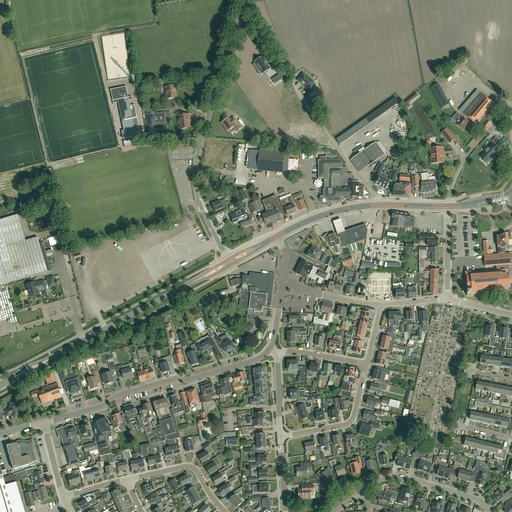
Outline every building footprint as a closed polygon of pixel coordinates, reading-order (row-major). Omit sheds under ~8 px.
[(259,62),(260,63),(257,65),(261,72),(264,70),(266,73),(266,74),(267,74),(270,72),(272,71),(275,70),(270,61),(269,61),(268,58),(261,61),(259,62)] [(309,96),(317,93),(313,81),(303,73),(297,80),(305,87),(309,96)] [(440,105),(448,101),(438,83),(430,87),(440,105)] [(284,84),(270,93),(278,104),(292,95),(289,90),(289,91),(284,84)] [(175,85),(165,87),(166,99),(177,97),(175,85)] [(111,90),(113,101),(120,99),(126,131),(122,131),(124,139),(141,136),(139,128),(135,105),(130,106),(129,101),(132,100),(132,97),(129,97),(127,87),(111,90)] [(459,110),(464,114),(485,132),(492,125),(486,120),(497,107),(477,90),(459,110)] [(416,94),(405,103),(408,108),(410,107),(408,103),(418,96),(416,94)] [(308,115),(299,103),(282,116),(291,128),(308,115)] [(274,106),(259,118),(266,127),(281,115),(274,106)] [(146,112),(146,115),(147,120),(145,120),(146,125),(148,125),(149,137),(167,135),(164,113),(155,114),(155,111),(146,112)] [(463,130),(469,123),(462,116),(461,116),(457,113),(452,119),(456,123),(455,124),(463,130)] [(179,115),(180,129),(189,128),(188,120),(190,120),(189,114),(179,115)] [(228,118),(222,123),(228,131),(229,130),(233,127),(235,129),(236,131),(241,128),(237,122),(233,117),(229,120),(228,118)] [(378,138),(395,128),(391,121),(373,130),(378,138)] [(455,139),(447,129),(442,133),(450,143),(455,139)] [(375,161),(384,154),(375,142),(350,160),(359,172),(368,165),(370,167),(376,163),(374,161),(375,161)] [(484,153),(481,157),(486,161),(489,158),(490,158),(493,155),(494,155),(495,153),(497,150),(492,145),(488,150),(487,149),(484,153)] [(443,147),(429,148),(430,163),(444,163),(443,147)] [(282,173),(284,153),(259,150),(258,170),(282,173)] [(343,198),(343,197),(358,197),(358,187),(359,187),(359,183),(358,182),(355,182),(355,179),(352,179),(352,174),(347,174),(347,167),(342,167),(342,162),(340,160),(318,160),(318,179),(324,179),(324,188),(323,188),(323,197),(322,197),(321,197),(321,198),(320,198),(320,199),(320,200),(320,201),(321,201),(321,202),(322,202),(323,202),(324,202),(325,201),(341,201),(341,200),(342,200),(343,199),(343,198)] [(375,172),(379,174),(384,165),(380,163),(375,172)] [(394,181),(396,175),(397,171),(393,170),(389,180),(394,181)] [(428,191),(432,191),(432,190),(436,189),(435,181),(434,177),(429,178),(428,173),(421,174),(422,183),(421,183),(422,191),(423,191),(423,192),(426,192),(428,192),(428,191)] [(374,183),(385,189),(389,181),(385,179),(386,178),(382,176),(382,177),(378,175),(374,183)] [(418,176),(411,177),(413,187),(419,186),(418,176)] [(394,186),(393,195),(403,197),(409,198),(410,194),(413,193),(412,188),(410,188),(411,185),(410,185),(410,183),(407,183),(407,185),(405,184),(405,183),(401,183),(401,185),(395,184),(395,186),(394,186)] [(243,189),(236,193),(241,202),(247,198),(243,189)] [(294,196),(300,211),(306,208),(300,193),(294,196)] [(271,223),(280,219),(279,215),(282,214),(275,195),(262,201),(264,208),(271,223)] [(288,215),(296,212),(295,209),(296,208),(292,198),(289,199),(291,205),(285,208),(288,215)] [(212,205),(215,211),(222,208),(221,205),(225,203),(224,200),(220,202),(220,201),(212,205)] [(253,213),(259,210),(255,201),(249,204),(253,213)] [(271,223),(264,208),(267,214),(264,215),(263,215),(257,217),(260,223),(264,221),(266,225),(271,223)] [(240,215),(244,213),(243,210),(234,213),(235,214),(230,216),(234,223),(239,221),(240,221),(239,220),(241,219),(240,215)] [(242,228),(244,227),(245,227),(248,226),(248,225),(252,224),(248,215),(246,217),(244,213),(240,215),(241,219),(239,220),(240,221),(239,221),(242,228)] [(0,286),(48,272),(37,237),(25,241),(17,215),(0,219),(0,286)] [(385,217),(384,217),(384,229),(387,229),(396,229),(400,229),(403,229),(403,216),(401,216),(401,217),(398,217),(398,216),(396,216),(396,217),(394,217),(392,217),(390,217),(389,217),(385,217)] [(410,216),(410,227),(418,227),(418,225),(422,225),(422,224),(423,224),(423,225),(426,225),(426,224),(427,224),(427,225),(432,225),(432,228),(432,231),(437,231),(437,225),(438,225),(438,217),(434,217),(431,217),(427,217),(427,218),(422,218),(422,217),(417,217),(417,216),(410,216)] [(329,236),(333,247),(335,254),(339,253),(337,246),(341,244),(342,247),(347,246),(349,252),(359,249),(357,242),(366,240),(367,230),(365,225),(344,231),(343,228),(338,230),(337,232),(337,234),(335,234),(335,233),(329,236)] [(330,248),(333,247),(329,236),(327,233),(322,237),(327,244),(329,246),(330,248)] [(503,236),(497,236),(498,247),(498,254),(506,253),(505,246),(509,246),(508,239),(511,239),(511,235),(508,236),(508,234),(503,235),(503,236)] [(438,238),(433,238),(433,235),(419,235),(419,241),(427,241),(427,245),(438,245),(438,242),(439,242),(439,239),(438,239),(438,238)] [(488,242),(483,242),(484,254),(492,253),(491,248),(488,249),(488,242)] [(322,263),(324,259),(326,255),(312,248),(310,251),(309,251),(307,256),(316,260),(322,263)] [(432,263),(438,263),(438,248),(430,248),(430,250),(426,250),(426,248),(419,248),(419,269),(425,269),(425,258),(426,258),(426,262),(432,262),(432,263)] [(466,272),(465,273),(466,277),(467,278),(468,290),(467,290),(467,296),(473,295),(473,294),(499,292),(499,293),(501,293),(502,293),(501,292),(502,292),(508,291),(508,286),(510,286),(511,283),(511,277),(509,275),(508,265),(511,265),(510,254),(498,255),(484,256),(484,259),(485,264),(485,267),(496,266),(497,269),(497,271),(479,272),(479,271),(477,271),(477,272),(471,273),(471,272),(470,272),(466,272)] [(332,268),(335,262),(332,261),(333,260),(328,257),(325,264),(332,268)] [(344,267),(354,263),(351,257),(342,261),(344,267)] [(308,276),(308,277),(315,280),(317,276),(325,280),(328,274),(313,267),(312,268),(307,266),(308,264),(302,261),(296,274),(305,279),(307,276),(308,276)] [(419,269),(419,274),(419,281),(437,281),(438,270),(425,270),(425,269),(419,269)] [(246,319),(253,320),(254,316),(261,317),(262,313),(262,310),(266,310),(266,308),(270,308),(274,276),(250,273),(249,276),(243,275),(241,289),(239,310),(247,311),(247,315),(246,319)] [(328,289),(334,291),(339,276),(335,275),(333,283),(330,282),(328,289)] [(339,276),(334,291),(341,292),(343,285),(340,284),(341,277),(339,276)] [(35,283),(38,291),(45,288),(44,285),(48,284),(49,287),(55,285),(53,277),(46,278),(47,281),(43,282),(43,281),(35,283)] [(359,287),(357,296),(365,297),(366,288),(366,286),(368,286),(368,280),(367,280),(367,281),(362,280),(361,287),(359,287)] [(424,284),(428,284),(428,285),(428,286),(430,286),(430,293),(437,294),(437,281),(419,281),(419,285),(419,287),(424,287),(424,284)] [(38,292),(38,291),(35,283),(35,282),(26,285),(29,296),(31,295),(31,296),(36,294),(35,293),(38,292)] [(347,286),(346,294),(353,295),(354,287),(353,287),(354,283),(353,283),(348,282),(347,286)] [(393,286),(393,290),(393,291),(396,291),(396,298),(405,297),(405,290),(402,290),(401,286),(398,286),(393,286)] [(408,297),(416,296),(416,286),(412,287),(408,287),(408,297)] [(216,295),(197,301),(201,314),(207,312),(206,308),(219,304),(216,295)] [(325,312),(331,313),(333,306),(332,306),(333,305),(329,304),(328,303),(321,302),(320,302),(318,310),(325,312)] [(344,321),(345,317),(345,314),(344,313),(345,308),(338,307),(336,315),(341,316),(340,320),(343,321),(344,321)] [(75,315),(74,310),(60,314),(50,317),(51,321),(52,321),(63,318),(63,319),(75,315)] [(427,311),(419,312),(420,321),(420,325),(420,329),(421,329),(423,329),(424,329),(424,332),(427,332),(429,326),(427,326),(427,321),(427,311)] [(313,323),(317,324),(331,327),(334,314),(331,313),(325,312),(325,315),(324,314),(322,320),(318,319),(318,318),(314,317),(313,323)] [(386,334),(389,335),(394,336),(395,336),(395,327),(394,313),(388,313),(389,321),(391,321),(391,326),(392,326),(392,327),(389,327),(389,330),(387,330),(386,334)] [(289,316),(289,323),(297,323),(297,327),(305,327),(305,321),(301,321),(301,316),(289,316)] [(360,323),(367,324),(368,319),(362,317),(357,316),(356,318),(361,319),(360,323)] [(246,319),(246,323),(251,323),(251,325),(244,333),(249,337),(256,330),(256,329),(260,325),(260,324),(253,323),(254,320),(253,320),(246,319)] [(360,323),(359,329),(365,331),(367,324),(360,323)] [(460,323),(459,325),(455,325),(454,332),(460,333),(460,335),(464,336),(467,324),(460,323)] [(490,337),(489,346),(495,347),(496,337),(493,337),(494,327),(487,326),(485,336),(490,337)] [(365,331),(359,329),(354,328),(353,331),(358,332),(357,335),(364,336),(365,331)] [(508,329),(500,328),(499,338),(506,339),(508,329)] [(211,338),(213,337),(209,329),(206,331),(209,335),(203,338),(204,340),(201,341),(201,342),(197,344),(199,346),(198,347),(202,353),(211,348),(216,356),(220,354),(211,338)] [(184,332),(178,334),(182,347),(188,346),(184,332)] [(315,345),(321,346),(322,343),(323,343),(324,334),(320,333),(319,337),(316,337),(315,342),(316,342),(315,345)] [(234,348),(231,341),(230,342),(228,338),(221,342),(220,338),(218,339),(216,335),(213,336),(220,347),(222,346),(223,348),(224,348),(226,352),(231,350),(232,350),(233,350),(234,349),(234,348)] [(382,339),(382,342),(393,345),(394,343),(394,342),(393,342),(394,336),(389,335),(388,337),(383,336),(382,336),(382,339)] [(349,348),(354,349),(353,352),(360,354),(361,348),(354,346),(350,345),(349,348)] [(176,365),(184,363),(180,350),(175,352),(176,355),(173,356),(176,365)] [(188,358),(189,357),(190,361),(190,362),(190,365),(191,365),(192,365),(198,363),(196,355),(194,351),(187,353),(188,358)] [(387,360),(390,361),(393,362),(398,363),(399,359),(391,357),(386,356),(387,354),(379,352),(378,358),(387,360)] [(486,365),(488,353),(485,353),(484,356),(481,356),(480,364),(486,365)] [(162,373),(169,371),(167,363),(171,362),(170,356),(163,358),(165,363),(160,364),(162,373)] [(99,378),(97,371),(95,364),(88,366),(90,372),(91,372),(92,373),(91,373),(93,378),(88,379),(91,389),(98,387),(96,379),(99,378)] [(318,365),(311,364),(310,370),(307,370),(307,377),(312,378),(313,372),(317,373),(318,365)] [(325,376),(328,377),(329,373),(330,374),(332,365),(325,364),(323,372),(325,373),(325,376)] [(124,379),(133,377),(131,369),(124,370),(123,365),(116,367),(118,373),(122,372),(124,379)] [(144,371),(147,379),(151,378),(150,378),(151,377),(151,378),(153,377),(154,377),(152,369),(149,370),(148,366),(144,368),(145,371),(144,371)] [(298,366),(287,366),(287,371),(298,370),(299,370),(299,377),(301,377),(301,382),(305,382),(306,367),(302,367),(298,367),(298,366)] [(344,367),(335,366),(334,372),(339,373),(338,376),(341,377),(342,374),(343,374),(344,367)] [(140,381),(147,379),(144,371),(143,372),(142,367),(139,368),(140,373),(138,373),(140,381)] [(256,393),(256,397),(254,397),(254,400),(250,400),(251,406),(256,405),(256,406),(267,405),(267,398),(268,398),(266,376),(265,376),(265,368),(263,369),(263,368),(259,368),(259,369),(253,369),(254,377),(255,377),(255,383),(256,393)] [(351,393),(355,373),(353,373),(354,369),(347,368),(346,376),(344,376),(343,382),(340,395),(346,397),(346,392),(351,393)] [(384,369),(383,372),(375,370),(373,379),(379,380),(379,382),(384,383),(385,376),(384,375),(386,374),(386,375),(389,376),(390,371),(384,369)] [(114,382),(111,371),(110,371),(110,370),(105,371),(104,370),(101,371),(102,375),(105,385),(114,382)] [(48,383),(53,381),(50,373),(45,375),(48,383)] [(67,385),(68,389),(70,394),(71,393),(72,395),(75,393),(72,380),(67,381),(64,373),(59,374),(64,386),(67,385)] [(245,380),(242,373),(237,374),(233,376),(235,383),(236,386),(233,387),(234,391),(242,388),(241,384),(239,385),(239,382),(245,380)] [(72,380),(75,393),(79,392),(79,391),(81,391),(79,385),(82,384),(80,376),(76,377),(77,378),(72,380)] [(218,389),(220,394),(229,392),(229,393),(232,392),(230,385),(229,386),(226,378),(220,380),(223,387),(218,389)] [(39,396),(40,399),(42,404),(62,397),(57,383),(31,393),(33,398),(39,396)] [(371,384),(370,391),(378,393),(379,389),(382,390),(383,389),(386,390),(387,385),(381,383),(380,387),(371,384)] [(213,403),(211,397),(215,396),(214,392),(215,392),(212,384),(209,385),(209,384),(206,384),(206,385),(202,386),(201,388),(203,395),(200,396),(204,411),(208,410),(212,409),(211,404),(213,403)] [(186,392),(189,405),(190,404),(191,408),(196,406),(195,403),(199,402),(195,390),(189,391),(186,391),(186,392)] [(290,399),(303,398),(303,397),(305,396),(305,391),(304,391),(298,391),(298,390),(290,390),(290,391),(289,392),(289,394),(290,394),(290,399)] [(182,405),(183,411),(184,411),(185,415),(191,413),(189,407),(188,408),(186,399),(185,393),(180,394),(182,401),(183,405),(182,405)] [(249,405),(248,399),(251,398),(251,397),(254,396),(254,394),(244,396),(246,406),(249,405)] [(173,409),(172,409),(173,411),(178,410),(179,413),(183,411),(182,405),(180,405),(180,404),(179,405),(178,403),(179,403),(177,398),(176,396),(173,397),(173,396),(170,397),(171,397),(170,397),(172,405),(171,405),(173,409)] [(368,397),(366,405),(370,406),(370,407),(374,408),(375,407),(376,404),(380,405),(381,401),(368,397)] [(339,408),(342,407),(342,411),(347,410),(347,406),(349,406),(348,401),(346,402),(345,398),(338,399),(339,404),(339,408)] [(400,402),(395,401),(383,398),(381,403),(396,407),(398,408),(400,402)] [(164,434),(166,440),(170,440),(171,440),(173,439),(175,439),(177,439),(180,438),(181,438),(173,411),(172,409),(169,410),(165,399),(153,403),(158,418),(159,417),(161,422),(160,422),(164,434)] [(21,414),(18,404),(11,406),(12,408),(6,409),(8,415),(14,414),(14,416),(21,414)] [(154,428),(155,427),(156,430),(152,431),(150,426),(151,425),(151,424),(150,422),(149,421),(152,420),(152,418),(154,418),(149,404),(144,406),(141,407),(142,409),(139,410),(143,422),(143,423),(145,423),(146,423),(147,423),(148,422),(149,423),(149,425),(149,426),(149,427),(148,427),(147,427),(146,428),(145,429),(145,430),(149,442),(151,445),(152,445),(157,443),(166,440),(164,434),(160,425),(156,427),(155,422),(152,423),(154,428)] [(299,414),(300,416),(301,420),(308,417),(303,404),(296,408),(298,414),(299,414)] [(125,420),(128,427),(131,433),(133,432),(129,424),(131,423),(129,420),(133,419),(133,417),(137,416),(133,407),(124,409),(125,410),(121,411),(123,416),(125,420)] [(336,414),(338,414),(336,407),(332,408),(333,410),(329,411),(331,419),(337,418),(336,414)] [(325,420),(325,416),(324,412),(320,413),(320,409),(316,409),(317,414),(316,414),(317,421),(325,420)] [(247,420),(262,419),(264,419),(263,412),(259,413),(259,410),(251,410),(252,413),(252,414),(255,413),(255,416),(251,417),(251,416),(247,417),(247,420)] [(377,417),(374,416),(375,413),(365,410),(363,418),(373,420),(376,421),(377,421),(377,418),(377,417)] [(198,419),(200,425),(207,423),(203,411),(200,412),(201,418),(198,419)] [(484,415),(482,423),(488,424),(490,414),(487,413),(487,415),(484,415)] [(122,421),(120,416),(119,414),(113,416),(114,420),(113,420),(115,428),(120,426),(120,429),(128,427),(125,420),(122,421)] [(501,426),(503,416),(503,414),(500,414),(499,418),(496,417),(495,425),(501,426)] [(145,427),(140,415),(137,416),(141,429),(145,427)] [(503,416),(501,426),(507,428),(509,420),(505,419),(506,416),(503,416)] [(110,430),(107,421),(106,421),(105,418),(100,420),(100,419),(96,420),(96,421),(91,423),(96,437),(95,437),(96,443),(98,449),(99,453),(100,456),(109,454),(105,441),(108,441),(106,436),(111,434),(110,430)] [(369,436),(370,432),(373,433),(375,428),(378,429),(379,425),(380,425),(371,422),(371,425),(362,423),(359,434),(369,436)] [(84,437),(88,436),(89,437),(91,436),(90,432),(91,432),(88,424),(81,426),(82,429),(81,429),(83,434),(84,437)] [(69,466),(78,463),(80,462),(76,449),(83,447),(79,434),(77,435),(75,428),(73,428),(72,425),(57,430),(59,437),(62,436),(64,444),(63,444),(69,466)] [(346,437),(347,442),(348,444),(349,447),(356,446),(353,435),(346,437)] [(192,445),(195,444),(193,436),(190,437),(191,441),(184,442),(187,452),(193,451),(192,445)] [(337,445),(338,449),(342,448),(341,445),(342,444),(340,436),(333,437),(335,445),(337,445)] [(325,447),(326,453),(329,453),(328,450),(328,446),(327,438),(320,439),(322,447),(325,447)] [(470,447),(472,439),(466,438),(464,445),(470,447)] [(173,439),(171,440),(170,440),(171,444),(172,447),(173,455),(180,453),(178,446),(176,446),(175,439),(173,439)] [(476,448),(478,441),(472,439),(470,447),(476,448)] [(17,442),(16,444),(18,445),(22,459),(21,460),(19,459),(18,460),(17,461),(16,460),(11,462),(13,469),(29,464),(29,465),(30,465),(39,462),(33,440),(24,443),(21,441),(17,442)] [(483,450),(485,442),(478,441),(476,448),(483,450)] [(173,455),(172,447),(165,449),(164,442),(161,442),(161,444),(163,453),(166,452),(167,456),(173,455)] [(321,459),(320,454),(319,454),(318,447),(315,448),(314,442),(305,444),(307,452),(314,451),(315,457),(312,458),(312,461),(321,459)] [(491,444),(485,442),(483,450),(489,452),(491,444)] [(85,453),(90,452),(98,449),(96,443),(83,446),(85,453)] [(206,452),(199,456),(202,463),(211,458),(209,454),(213,452),(211,449),(210,446),(208,443),(203,446),(204,449),(206,452)] [(18,445),(16,444),(15,444),(14,444),(13,444),(12,444),(6,446),(11,462),(16,460),(17,461),(18,460),(19,459),(21,460),(22,459),(18,445)] [(495,453),(497,445),(491,444),(489,452),(495,453)] [(503,447),(497,445),(495,453),(494,457),(505,460),(507,450),(503,449),(503,447)] [(155,449),(153,450),(154,454),(154,457),(156,464),(162,463),(160,455),(156,456),(155,449)] [(403,468),(405,459),(402,458),(403,458),(402,456),(400,455),(400,453),(397,452),(395,459),(394,463),(397,464),(397,466),(403,468)] [(137,453),(135,454),(138,468),(139,468),(141,467),(141,468),(144,468),(144,467),(145,466),(143,459),(139,460),(137,453)] [(382,466),(388,464),(387,455),(383,456),(382,453),(376,454),(377,460),(381,459),(382,466)] [(115,468),(114,462),(113,458),(112,454),(108,455),(110,466),(106,467),(107,475),(113,473),(112,468),(115,468)] [(263,463),(267,462),(266,456),(262,456),(262,455),(257,456),(250,457),(250,461),(257,460),(257,464),(263,463)] [(126,469),(125,463),(119,464),(118,461),(117,462),(116,459),(115,457),(113,458),(114,462),(115,468),(118,467),(119,471),(126,469)] [(216,466),(221,463),(217,457),(211,460),(213,463),(206,468),(210,475),(218,469),(216,466)] [(359,469),(362,468),(359,457),(354,459),(355,464),(350,465),(352,475),(360,473),(359,469)] [(368,471),(375,469),(373,460),(368,461),(367,457),(362,459),(363,466),(367,465),(368,471)] [(416,459),(416,458),(413,457),(412,458),(411,458),(409,459),(409,460),(405,459),(403,468),(409,470),(411,464),(414,465),(416,459)] [(424,471),(427,459),(423,458),(422,458),(421,461),(420,461),(420,463),(418,463),(417,466),(419,466),(418,470),(424,471)] [(427,459),(424,471),(429,473),(430,470),(432,470),(433,467),(431,466),(432,464),(430,464),(431,460),(427,459)] [(338,477),(345,474),(342,465),(337,467),(334,460),(329,462),(332,470),(335,469),(338,477)] [(78,463),(79,466),(80,469),(81,474),(81,475),(85,473),(87,481),(88,480),(88,481),(91,481),(91,479),(94,479),(91,467),(85,469),(84,467),(85,467),(85,466),(85,465),(85,464),(86,463),(85,461),(80,462),(78,463)] [(458,464),(458,462),(455,461),(454,467),(451,466),(449,470),(446,469),(443,477),(450,479),(453,469),(456,470),(458,464)] [(477,469),(476,475),(479,476),(477,484),(483,486),(486,475),(482,474),(485,464),(479,462),(477,469)] [(78,463),(69,466),(66,467),(68,472),(69,472),(71,471),(72,471),(71,469),(79,466),(78,463)] [(306,470),(312,470),(311,463),(304,464),(305,468),(297,468),(297,476),(307,475),(306,470)] [(458,479),(464,480),(466,471),(460,470),(461,465),(458,464),(456,470),(455,474),(459,475),(458,479)] [(101,477),(100,473),(99,469),(99,468),(98,469),(95,469),(94,466),(91,467),(94,479),(96,478),(101,477)] [(19,473),(20,476),(22,475),(22,473),(23,473),(23,474),(26,473),(27,476),(29,475),(31,481),(35,480),(36,484),(35,484),(36,489),(38,488),(38,489),(42,488),(40,483),(43,482),(41,471),(40,471),(40,470),(40,467),(33,469),(33,468),(19,472),(19,473)] [(443,477),(446,469),(440,467),(437,475),(443,477)] [(326,471),(322,475),(319,472),(315,476),(320,481),(322,479),(327,484),(333,478),(330,475),(333,473),(328,468),(325,470),(326,471)] [(476,475),(477,469),(474,468),(473,471),(471,471),(470,472),(466,471),(464,480),(470,482),(472,476),(475,477),(476,475)] [(81,474),(80,469),(72,472),(74,476),(68,477),(70,485),(81,482),(78,474),(81,474)] [(264,478),(268,477),(267,470),(259,471),(255,471),(255,474),(258,474),(258,475),(260,475),(260,479),(264,478)] [(222,477),(226,474),(224,472),(221,474),(212,479),(216,485),(224,480),(222,477)] [(16,482),(15,478),(20,476),(19,473),(3,477),(5,485),(16,482)] [(168,483),(170,486),(173,491),(179,488),(178,488),(182,486),(190,482),(187,476),(179,480),(180,483),(177,485),(174,480),(168,483)] [(260,485),(253,486),(253,493),(260,492),(260,493),(269,492),(268,485),(267,481),(259,482),(260,485)] [(145,493),(154,489),(151,483),(142,487),(145,493)] [(228,488),(232,486),(230,483),(227,485),(219,490),(223,495),(230,491),(228,488)] [(311,492),(314,492),(313,485),(306,486),(306,489),(299,490),(299,499),(311,498),(311,492)] [(243,486),(235,492),(236,495),(244,490),(243,486)] [(42,488),(38,489),(38,491),(35,492),(31,493),(31,492),(25,494),(29,507),(34,506),(33,502),(37,501),(36,498),(40,497),(41,500),(48,499),(45,487),(42,488)] [(186,499),(197,494),(193,487),(186,491),(188,494),(184,496),(186,499)] [(407,501),(410,490),(403,488),(401,496),(397,495),(395,502),(402,504),(403,500),(407,501)] [(114,499),(121,496),(118,490),(111,493),(114,499)] [(511,490),(508,493),(504,495),(500,490),(492,497),(497,503),(503,498),(505,501),(511,495),(511,490)] [(389,495),(381,492),(380,492),(378,500),(389,504),(391,499),(395,500),(397,493),(390,491),(389,495)] [(150,505),(159,501),(158,500),(160,499),(157,492),(152,495),(153,496),(147,498),(150,505)] [(193,504),(200,500),(197,494),(186,499),(188,502),(191,501),(193,504)] [(237,507),(236,508),(242,502),(235,495),(229,500),(231,503),(232,502),(237,507)] [(428,502),(425,501),(426,497),(418,495),(415,505),(421,507),(419,511),(423,511),(425,511),(427,505),(428,502)] [(112,503),(115,501),(117,505),(124,501),(121,496),(114,499),(109,501),(106,502),(107,505),(112,503)] [(80,507),(81,507),(83,510),(90,506),(89,506),(93,504),(96,503),(94,497),(91,498),(89,497),(86,499),(86,500),(83,502),(82,501),(78,504),(80,507)] [(269,511),(269,499),(261,499),(262,509),(258,511),(269,511)] [(119,510),(126,507),(124,501),(117,505),(119,510)] [(250,505),(246,502),(240,508),(243,511),(250,505)] [(442,511),(444,507),(441,506),(441,505),(433,502),(430,511),(442,511)]
